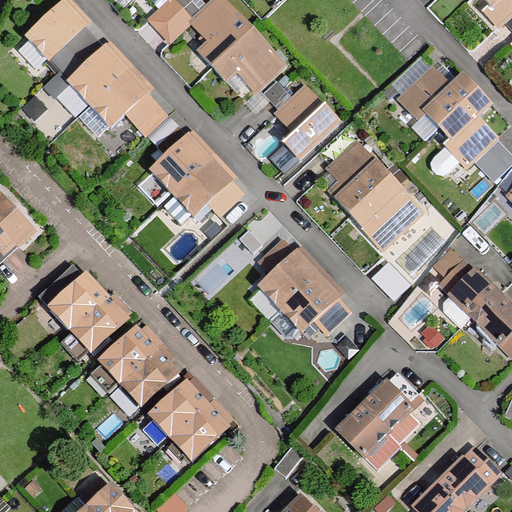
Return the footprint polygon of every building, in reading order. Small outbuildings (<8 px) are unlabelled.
[(287,68),(223,0),(219,0),(193,24),(212,45),(202,54),(229,83),(239,74),(258,95),(287,68)] [(511,0),(486,0),(495,9),(488,15),(501,29),(506,24),(511,18),(511,0)] [(173,1),(149,23),(169,45),(194,23),(173,1)] [(91,26),(70,3),(28,41),(49,64),(65,50),(87,30),(91,26)] [(108,53),(87,30),(65,50),(86,73),(108,53)] [(86,73),(72,87),(113,130),(126,117),(148,96),(151,93),(110,50),(108,53),(86,73)] [(455,93),(435,72),(402,103),(421,123),(428,117),(453,143),(447,148),(467,169),(500,138),(482,119),(493,109),(467,82),(455,93)] [(293,100),(278,84),(264,97),(279,113),(293,100)] [(342,126),(307,89),(279,116),(300,138),(287,151),(301,165),(342,126)] [(169,118),(148,96),(126,117),(147,139),(169,118)] [(193,140),(156,175),(199,220),(212,207),(224,220),(247,198),(193,140)] [(424,216),(358,146),(331,171),(343,185),(332,195),(386,252),(424,216)] [(0,255),(6,261),(18,250),(20,252),(35,237),(0,200),(0,255)] [(260,265),(273,279),(297,256),(284,243),(260,265)] [(273,279),(262,290),(305,335),(315,326),(341,302),(345,297),(302,251),(297,256),(273,279)] [(436,270),(449,283),(467,265),(454,252),(436,270)] [(511,310),(467,265),(449,283),(443,289),(511,358),(511,310)] [(39,301),(51,315),(87,281),(74,268),(39,301)] [(87,281),(51,315),(92,357),(127,324),(87,281)] [(353,315),(341,302),(315,326),(328,339),(353,315)] [(137,335),(102,368),(144,411),(179,377),(137,335)] [(399,376),(389,386),(410,408),(420,398),(399,376)] [(367,464),(417,414),(410,408),(389,386),(339,436),(367,464)] [(188,389),(152,424),(194,467),(231,432),(188,389)] [(296,445),(275,472),(287,481),(307,454),(296,445)] [(476,451),(416,511),(471,511),(505,479),(476,451)] [(89,511),(128,511),(101,481),(80,501),(89,511)] [(163,507),(165,511),(189,511),(194,509),(184,493),(163,507)] [(391,511),(397,506),(390,499),(376,511),(391,511)]
